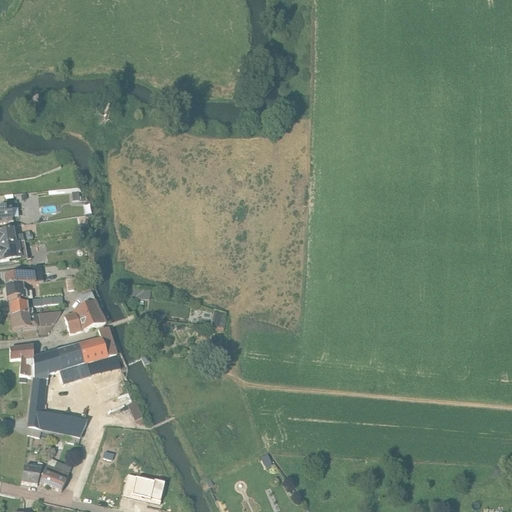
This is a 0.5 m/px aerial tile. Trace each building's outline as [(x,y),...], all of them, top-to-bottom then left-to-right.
[(56,201),(61,204),(77,203),(76,190),(55,192),(56,201)] [(18,219),(17,211),(0,211),(0,223),(13,223),(13,220),(18,219)] [(0,233),(0,247),(23,243),(30,242),(30,241),(31,240),(30,233),(22,234),(22,236),(15,238),(13,231),(12,231),(0,233)] [(23,243),(0,247),(0,263),(8,262),(9,264),(20,262),(26,261),(23,243)] [(4,279),(5,288),(23,286),(35,284),(34,275),(4,279)] [(75,279),(66,281),(67,292),(74,291),(75,279)] [(23,286),(5,288),(6,300),(16,299),(17,302),(32,300),(31,292),(23,293),(23,286)] [(134,291),(125,291),(125,298),(135,298),(135,301),(149,301),(150,292),(134,291)] [(64,321),(69,336),(100,327),(105,325),(90,294),(89,294),(91,297),(80,301),(79,299),(78,299),(82,308),(73,312),(74,316),(65,319),(64,321)] [(61,297),(33,300),(33,307),(62,304),(61,297)] [(9,307),(10,318),(33,316),(32,309),(28,309),(27,305),(9,307)] [(214,311),(211,328),(223,330),(225,314),(214,311)] [(33,316),(10,318),(12,331),(29,329),(37,328),(37,327),(53,326),(60,313),(33,316)] [(98,334),(100,342),(107,360),(115,357),(107,331),(98,334)] [(100,342),(78,348),(84,365),(84,367),(107,360),(100,342)] [(33,359),(32,348),(9,350),(9,362),(20,361),(19,382),(26,382),(26,378),(33,379),(28,428),(41,430),(42,431),(50,432),(80,438),(83,439),(86,422),(63,417),(43,414),(46,380),(47,380),(47,377),(60,373),(63,384),(89,377),(90,378),(120,371),(115,357),(107,360),(84,367),(84,365),(60,372),(56,353),(33,359)] [(78,348),(56,353),(60,372),(84,365),(78,348)] [(144,354),(140,358),(144,367),(149,363),(144,354)] [(142,418),(135,403),(122,409),(124,412),(128,410),(134,422),(142,418)] [(28,428),(27,436),(39,438),(41,430),(28,428)] [(80,438),(50,432),(49,437),(65,440),(65,442),(78,445),(80,438)] [(270,461),(268,455),(260,459),(263,468),(270,465),(268,462),(270,461)] [(49,459),(39,484),(61,493),(71,468),(49,459)] [(23,468),(20,484),(36,487),(42,464),(37,463),(37,465),(30,464),(29,469),(23,468)] [(502,470),(502,471),(494,471),(494,478),(502,479),(502,474),(504,474),(504,471),(502,470)]
